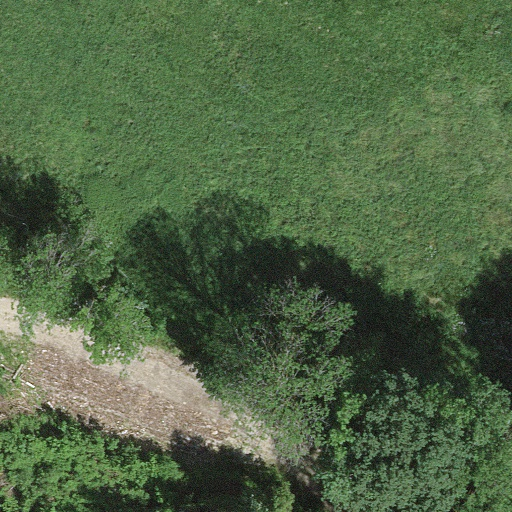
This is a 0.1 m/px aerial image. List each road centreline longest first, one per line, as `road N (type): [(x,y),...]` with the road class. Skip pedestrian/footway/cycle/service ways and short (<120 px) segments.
road 1 (track): [(345,511),(246,428),(0,290)]
road 2 (track): [(246,428),(511,492)]
